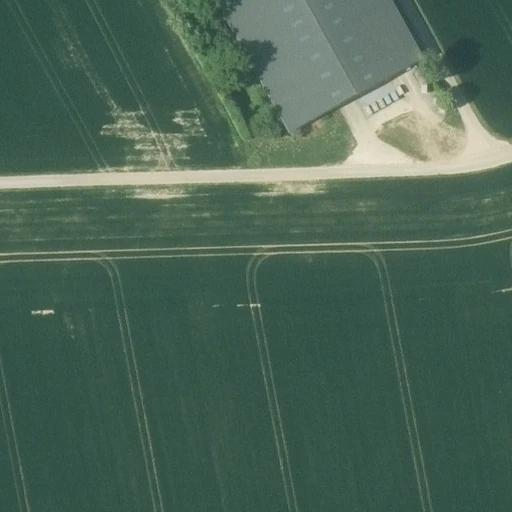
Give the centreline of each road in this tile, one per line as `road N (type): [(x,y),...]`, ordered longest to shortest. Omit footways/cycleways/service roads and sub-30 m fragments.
road 1 (unclassified): [(0,181),(490,162)]
road 2 (unclassified): [(401,0),(490,162)]
